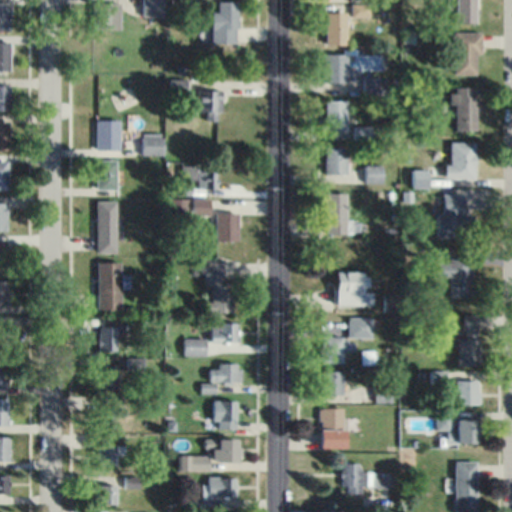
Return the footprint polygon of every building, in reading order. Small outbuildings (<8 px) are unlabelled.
[(141,0),(142,15),(162,15),(162,0),(141,0)] [(209,42),(236,42),(236,0),(216,0),(216,10),(209,10),(209,42)] [(451,0),(451,22),(475,22),(475,0),(451,0)] [(8,1),(0,1),(0,29),(8,29),(8,1)] [(119,29),(119,1),(90,1),(90,29),(119,29)] [(325,44),(345,44),(345,11),(325,11),(325,44)] [(474,53),(480,53),(479,31),(450,32),(451,73),(474,73),(474,53)] [(9,40),(0,39),(0,69),(9,69),(9,40)] [(345,53),(323,53),(323,81),(353,81),(353,68),(345,68),(345,53)] [(384,94),(384,76),(360,76),(360,94),(384,94)] [(170,78),(170,90),(184,90),(184,78),(170,78)] [(0,109),(8,110),(8,84),(0,84),(0,109)] [(452,128),(474,128),(474,86),(452,86),(452,128)] [(196,111),(205,111),(205,119),(220,119),(220,89),(196,89),(196,111)] [(345,99),(323,99),(323,130),(345,130),(345,99)] [(8,119),(0,119),(0,148),(8,148),(8,119)] [(118,119),(95,119),(95,148),(118,148),(118,119)] [(353,139),(369,139),(369,125),(353,125),(353,139)] [(162,136),(140,136),(140,155),(162,155),(162,136)] [(444,162),(444,177),(474,177),(474,140),(448,140),(448,162),(444,162)] [(323,145),(323,173),(345,173),(345,145),(323,145)] [(115,159),(95,159),(95,188),(115,188),(115,159)] [(381,182),(381,164),(363,164),(363,182),(381,182)] [(425,168),(411,168),(411,185),(425,185),(425,168)] [(345,191),(323,191),(323,233),(345,233),(345,191)] [(435,236),(473,236),(473,213),(462,213),(462,192),(440,192),(440,213),(435,213),(435,236)] [(186,198),(165,198),(165,219),(186,219),(186,198)] [(94,251),(115,251),(115,200),(94,200),(94,251)] [(236,211),(214,211),(214,240),(236,240),(236,211)] [(472,246),(448,246),(448,262),(438,262),(439,276),(447,276),(448,296),(472,296),(472,246)] [(221,282),(221,260),(203,260),(203,285),(207,285),(207,311),(230,311),(230,282),(221,282)] [(119,261),(95,261),(95,308),(119,308),(119,261)] [(335,269),(335,304),(370,304),(370,290),(365,290),(365,269),(335,269)] [(456,365),(478,365),(478,313),(456,313),(456,365)] [(370,316),(346,316),(346,337),(370,337),(370,316)] [(121,317),(96,317),(96,350),(115,350),(115,333),(121,333),(121,317)] [(208,321),(208,340),(236,340),(236,321),(208,321)] [(342,361),(342,335),(321,335),(321,361),(342,361)] [(204,337),(180,337),(180,354),(204,354),(204,337)] [(214,382),(238,382),(238,364),(206,363),(206,382),(198,382),(197,392),(214,392),(214,382)] [(115,389),(115,365),(96,365),(96,389),(115,389)] [(320,394),(342,394),(342,370),(320,370),(320,394)] [(453,404),(477,404),(477,380),(453,380),(453,404)] [(374,400),(389,400),(389,386),(374,386),(374,400)] [(123,416),(123,407),(113,407),(113,399),(95,399),(95,425),(115,425),(115,416),(123,416)] [(210,427),(235,427),(235,399),(210,399),(210,427)] [(344,407),(318,407),(319,447),(344,447),(344,407)] [(478,442),(478,419),(455,419),(455,442),(478,442)] [(8,436),(0,435),(0,460),(8,460),(8,436)] [(212,461),(239,461),(239,438),(212,438),(212,461)] [(123,453),(123,444),(95,444),(95,464),(115,464),(115,453),(123,453)] [(207,454),(177,454),(177,469),(207,469),(207,454)] [(475,511),(475,461),(453,461),(453,511),(475,511)] [(363,492),(363,473),(359,473),(359,462),(342,462),(342,492),(363,492)] [(136,484),(135,476),(125,476),(125,485),(136,484)] [(235,477),(205,477),(205,497),(235,497),(235,477)] [(96,483),(96,503),(114,503),(114,483),(96,483)]
